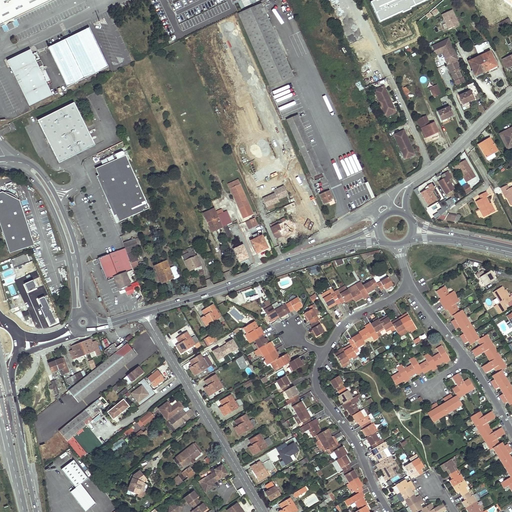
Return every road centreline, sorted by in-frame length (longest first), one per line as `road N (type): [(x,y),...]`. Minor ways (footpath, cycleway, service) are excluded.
road 1 (residential): [(390,511),(355,440),(317,387),(316,369),(342,322),(410,284)]
road 2 (tertiary): [(144,312),(264,511)]
road 3 (secondary): [(349,241),(144,312)]
road 4 (residential): [(410,284),(479,374),(511,434)]
road 5 (secondary): [(0,166),(31,179),(46,196),(68,256),(76,314)]
road 6 (primary): [(36,511),(10,364)]
road 7 (unclassified): [(511,93),(410,183)]
road 8 (unknown): [(162,342),(58,416)]
